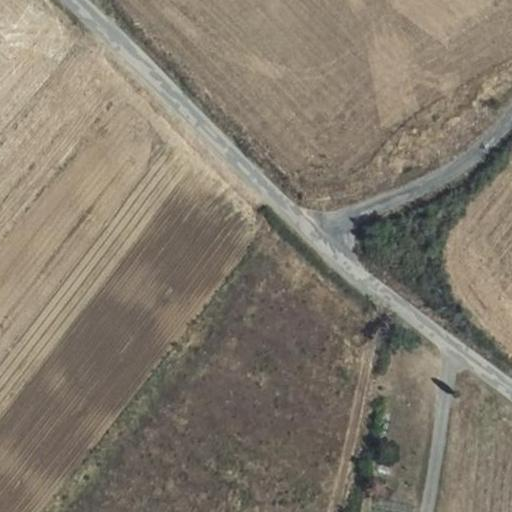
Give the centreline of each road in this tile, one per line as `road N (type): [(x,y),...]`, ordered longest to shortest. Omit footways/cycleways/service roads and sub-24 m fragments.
road 1 (unclassified): [(75,0),(305,231),(511,400)]
road 2 (track): [(305,231),(479,157),(511,115)]
